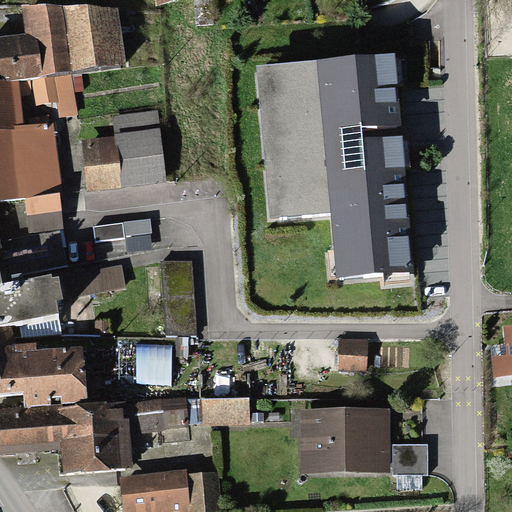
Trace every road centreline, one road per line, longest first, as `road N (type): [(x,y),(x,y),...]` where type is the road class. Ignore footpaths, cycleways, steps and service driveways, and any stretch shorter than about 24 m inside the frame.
road 1 (residential): [(450,0),(459,305)]
road 2 (residential): [(465,511),(459,305)]
